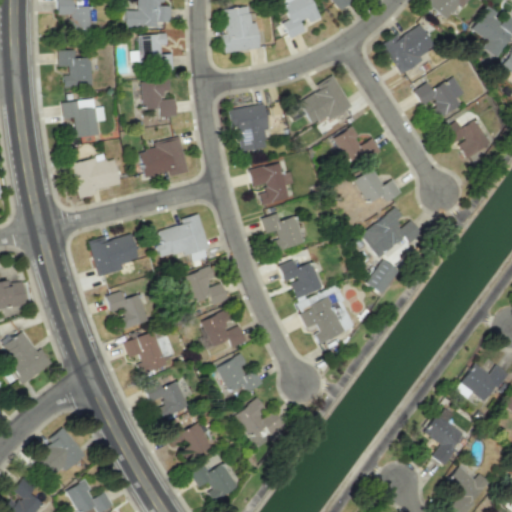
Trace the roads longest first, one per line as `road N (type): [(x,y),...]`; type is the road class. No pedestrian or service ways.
road 1 (tertiary): [(165,511),(92,374),(55,271),(15,73),(13,0)]
road 2 (residential): [(196,0),(198,88),(215,186),(283,356)]
road 3 (residential): [(391,0),(315,57),(198,88)]
road 4 (residential): [(343,42),(440,194)]
road 5 (residential): [(215,186),(43,228)]
road 6 (residential): [(92,374),(0,455)]
